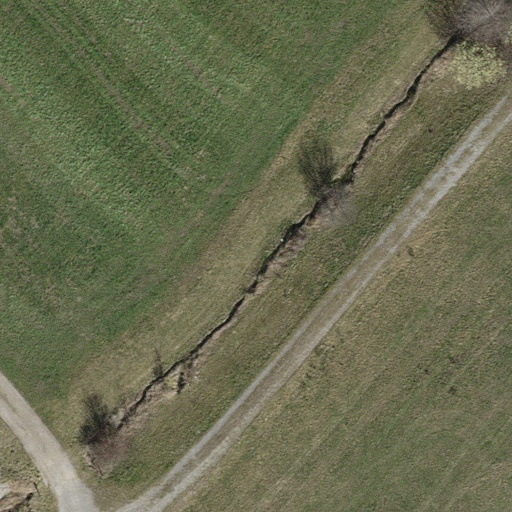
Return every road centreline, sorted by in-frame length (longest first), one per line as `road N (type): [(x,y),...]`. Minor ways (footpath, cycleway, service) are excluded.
road 1 (track): [(144,511),(237,419),(511,104)]
road 2 (track): [(85,511),(0,395)]
